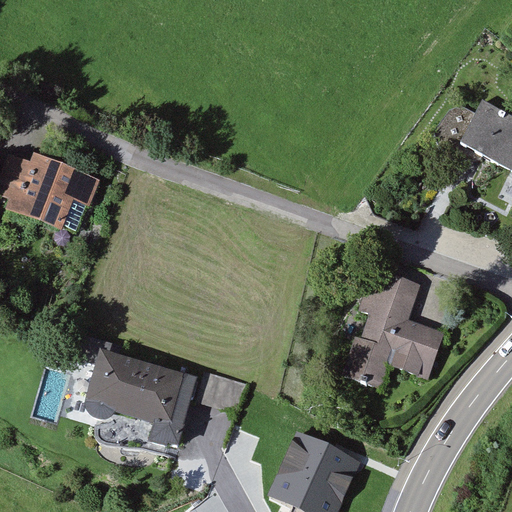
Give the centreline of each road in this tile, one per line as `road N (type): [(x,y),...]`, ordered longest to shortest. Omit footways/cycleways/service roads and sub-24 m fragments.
road 1 (residential): [(511,292),(161,168),(0,92)]
road 2 (tertiary): [(411,511),(427,471),(511,356)]
